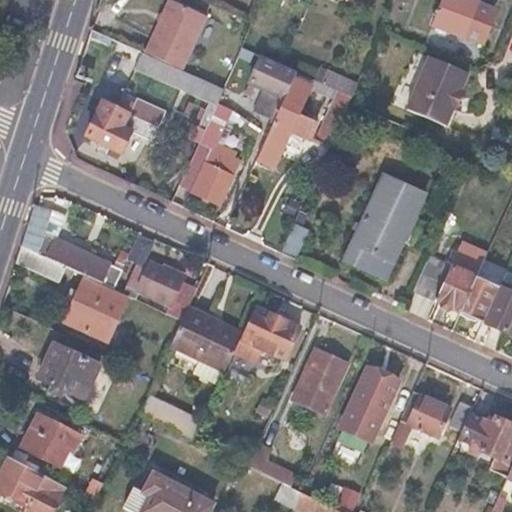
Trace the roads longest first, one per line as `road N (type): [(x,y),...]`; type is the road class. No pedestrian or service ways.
road 1 (residential): [(511,383),(26,162)]
road 2 (secondary): [(78,0),(36,136)]
